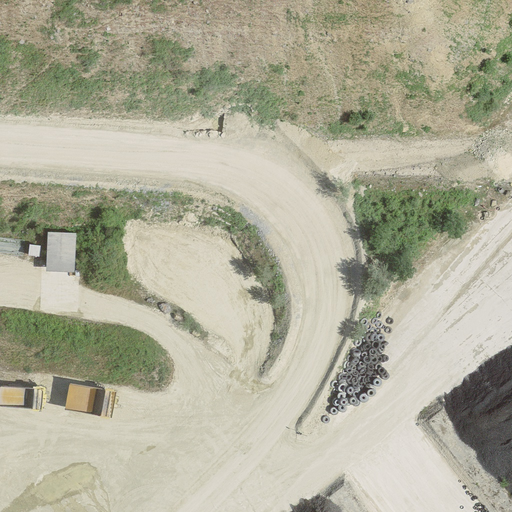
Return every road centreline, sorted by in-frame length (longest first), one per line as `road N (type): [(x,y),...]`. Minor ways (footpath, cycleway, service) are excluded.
road 1 (track): [(259,174),(290,214),(314,269),(318,311),(305,370),(262,448),(206,511)]
road 2 (track): [(511,277),(419,393),(248,511)]
road 3 (track): [(259,174),(205,159),(0,147)]
